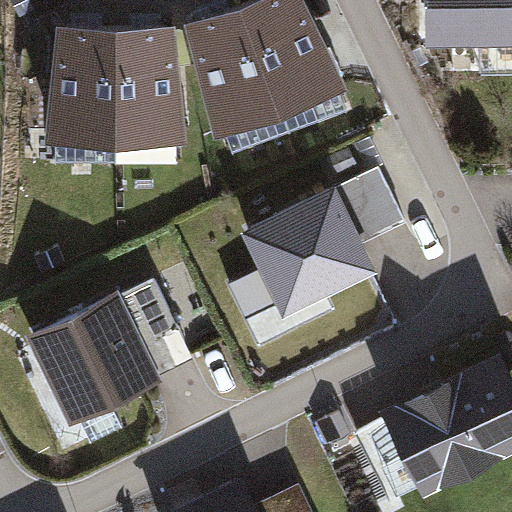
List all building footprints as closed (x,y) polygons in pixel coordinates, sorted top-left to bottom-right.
[(280,96),(245,0),(204,0),(183,8),(215,120),(280,96)] [(245,0),(280,96),(346,73),(311,0),(245,0)] [(511,0),(420,0),(421,34),(511,33),(511,0)] [(115,126),(115,8),(54,9),(43,127),(115,126)] [(115,8),(115,126),(186,125),(174,8),(115,8)] [(380,158),(338,178),(365,235),(408,215),(380,158)] [(377,259),(365,235),(338,178),(335,172),(243,216),(284,303),(377,259)] [(149,264),(116,280),(160,368),(193,352),(149,264)] [(116,280),(23,326),(67,415),(160,368),(116,280)] [(511,445),(511,376),(495,341),(376,399),(421,490),(511,445)] [(263,511),(257,498),(243,469),(154,511),(263,511)] [(257,498),(263,511),(315,511),(298,478),(257,498)]
